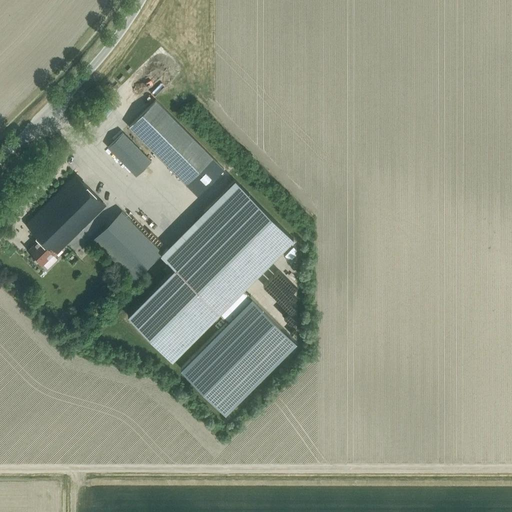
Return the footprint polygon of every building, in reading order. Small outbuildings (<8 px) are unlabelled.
[(162,83),(174,72),(169,66),(157,78),(162,83)] [(186,184),(192,177),(212,157),(155,99),(128,126),(186,184)] [(129,118),(141,105),(136,100),(124,113),(129,118)] [(122,132),(108,147),(136,175),(150,160),(122,132)] [(54,255),(105,205),(75,174),(25,223),(40,238),(28,250),(41,264),(52,253),(54,255)] [(180,261),(166,247),(160,253),(174,267),(127,315),(171,359),(218,312),(242,288),(292,237),(248,193),(180,261)] [(160,249),(122,211),(94,240),(131,278),(160,249)] [(296,341),(242,288),(218,312),(227,321),(180,368),(225,412),(296,341)]
